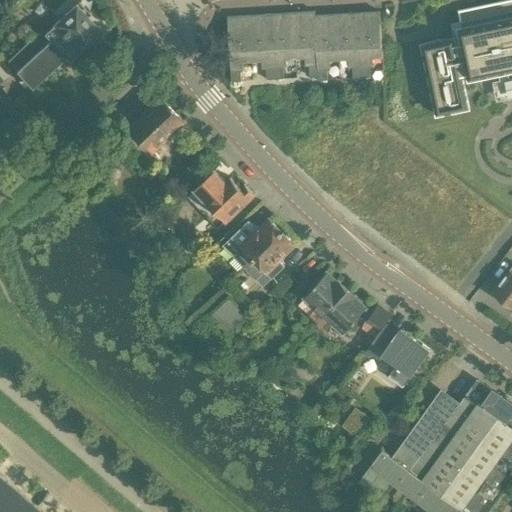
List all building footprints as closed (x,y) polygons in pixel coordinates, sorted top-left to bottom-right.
[(434,41),(421,44),(423,53),(424,59),(426,69),(427,75),(428,75),(430,84),(429,84),(431,90),(433,100),(434,106),(436,115),(445,113),(445,114),(451,112),(469,108),(467,99),(466,93),(465,88),(464,82),(463,82),(462,75),(467,74),(468,80),(472,79),(511,70),(511,0),(507,0),(458,11),(462,27),(457,28),(461,43),(455,44),(454,37),(440,40),(440,39),(434,41)] [(43,33),(44,34),(65,57),(66,56),(69,60),(72,57),(77,53),(77,52),(99,31),(75,5),(53,25),(52,25),(43,33)] [(320,80),(315,16),(315,12),(292,14),(295,58),(304,57),(305,65),(308,64),(309,77),(318,76),(318,80),(320,80)] [(357,13),(362,78),(371,77),(370,65),(374,65),(373,57),(383,57),(380,12),(357,13)] [(357,13),(336,15),(339,59),(347,59),(348,66),(352,66),(353,78),(362,78),(357,13)] [(295,58),(292,14),(271,15),(275,79),(284,78),(283,66),(287,66),(287,59),(295,58)] [(271,15),(249,17),(252,61),(261,60),(262,67),(266,67),(266,80),(275,79),(271,15)] [(336,15),(315,16),(320,80),(327,80),(327,69),(331,68),(330,60),(339,59),(336,15)] [(252,61),(249,17),(228,18),(231,82),(241,81),(240,69),(244,69),(244,61),(252,61)] [(65,57),(44,34),(39,39),(35,35),(7,60),(16,70),(15,71),(28,85),(31,88),(59,62),(65,57)] [(2,89),(0,89),(0,129),(7,124),(18,114),(10,102),(2,89)] [(141,147),(147,147),(151,151),(184,120),(161,96),(152,105),(154,108),(131,130),(134,133),(135,140),(141,147)] [(245,184),(241,188),(232,178),(226,183),(214,171),(195,188),(211,205),(210,205),(225,221),(254,194),(245,184)] [(245,267),(281,233),(268,220),(258,229),(256,228),(247,223),(229,241),(224,245),(245,267)] [(294,246),(281,233),(245,267),(256,279),(264,271),(267,275),(268,274),(272,278),(273,276),(285,266),(279,260),(294,246)] [(511,267),(492,293),(511,308),(511,267)] [(320,318),(348,289),(328,271),(314,286),(304,296),(316,306),(312,310),(320,318)] [(348,289),(320,318),(329,326),(332,322),(344,332),(359,315),(367,306),(348,289)] [(245,316),(244,316),(231,301),(229,299),(211,315),(227,332),(245,316)] [(386,325),(368,350),(380,359),(384,354),(397,363),(388,375),(403,385),(428,350),(403,332),(400,330),(398,333),(386,325)] [(382,449),(370,466),(392,482),(432,511),(470,511),(471,511),(462,506),(493,462),(507,443),(510,437),(511,438),(511,403),(493,390),(493,391),(477,380),(476,381),(476,382),(461,404),(441,390),(394,457),(382,449)] [(488,511),(511,478),(511,438),(510,437),(507,443),(493,462),(462,506),(471,511),(470,511),(488,511)] [(40,511),(0,478),(0,511),(40,511)]
